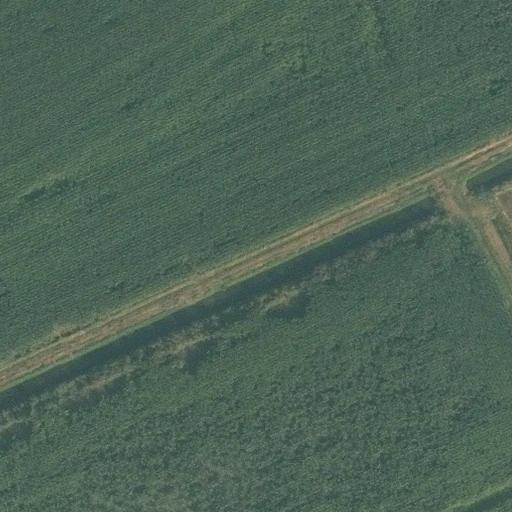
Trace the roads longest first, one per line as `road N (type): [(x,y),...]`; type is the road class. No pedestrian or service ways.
road 1 (track): [(450,176),(0,387)]
road 2 (track): [(450,176),(511,292)]
